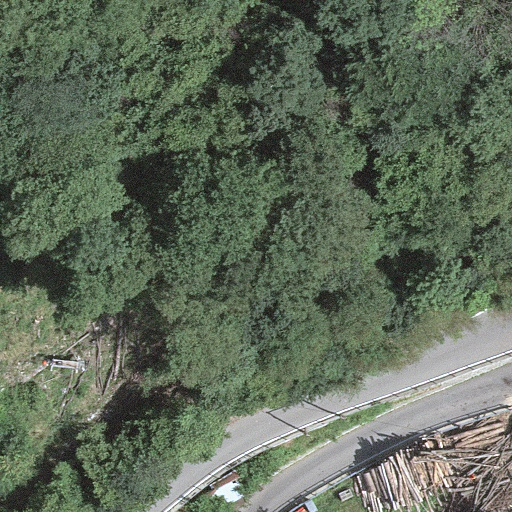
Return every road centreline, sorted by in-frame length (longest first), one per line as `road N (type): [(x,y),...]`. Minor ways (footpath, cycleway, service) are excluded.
road 1 (tertiary): [(511,323),(253,431),(139,511)]
road 2 (tertiary): [(259,511),(339,456),(511,383)]
